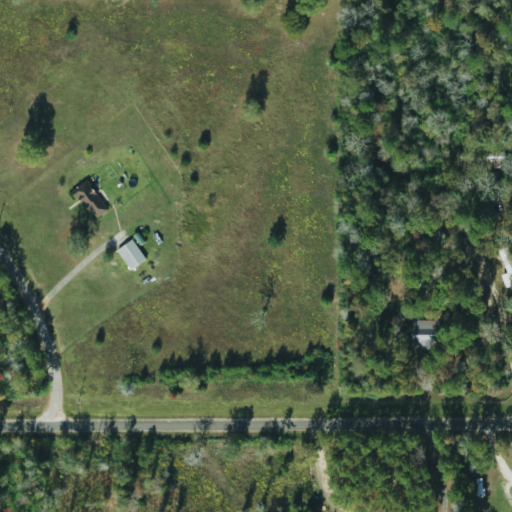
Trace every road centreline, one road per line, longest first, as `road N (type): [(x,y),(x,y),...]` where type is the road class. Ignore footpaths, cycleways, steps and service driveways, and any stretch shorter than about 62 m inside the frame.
road 1 (residential): [(0,412),(511,431)]
road 2 (residential): [(60,411),(46,331),(0,254)]
